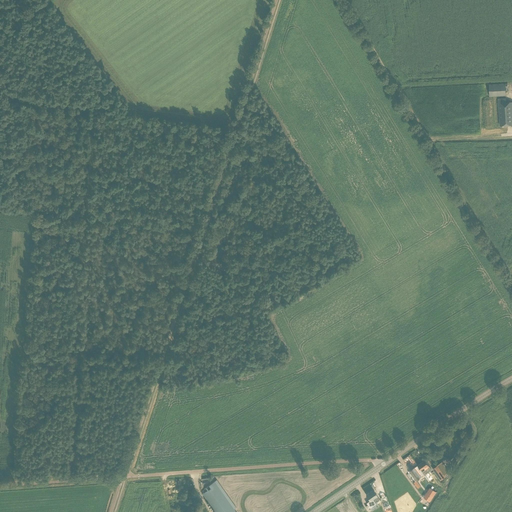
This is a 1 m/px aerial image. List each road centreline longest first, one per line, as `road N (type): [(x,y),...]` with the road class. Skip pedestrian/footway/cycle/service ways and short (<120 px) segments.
road 1 (track): [(110,511),(276,0)]
road 2 (track): [(343,0),(511,281)]
road 3 (track): [(0,96),(95,108),(88,219),(205,234)]
road 4 (tertiary): [(314,511),(511,378)]
